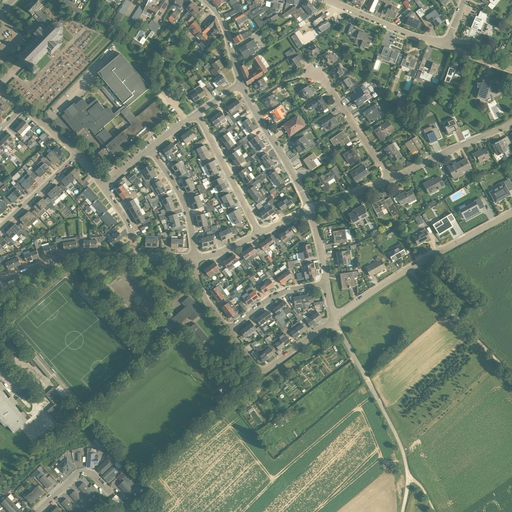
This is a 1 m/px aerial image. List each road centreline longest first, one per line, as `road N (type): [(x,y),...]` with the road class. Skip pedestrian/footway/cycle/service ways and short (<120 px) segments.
road 1 (unclassified): [(402,511),(408,477),(400,443),(334,319)]
road 2 (unclassified): [(511,375),(407,269)]
road 3 (residential): [(310,210),(240,83)]
road 4 (residential): [(227,331),(257,371),(334,319)]
road 5 (residential): [(0,281),(61,258),(132,256)]
road 6 (residential): [(389,179),(511,121)]
road 7 (residential): [(258,233),(196,114)]
road 8 (residential): [(389,179),(312,72)]
road 9 (residential): [(444,43),(322,0)]
